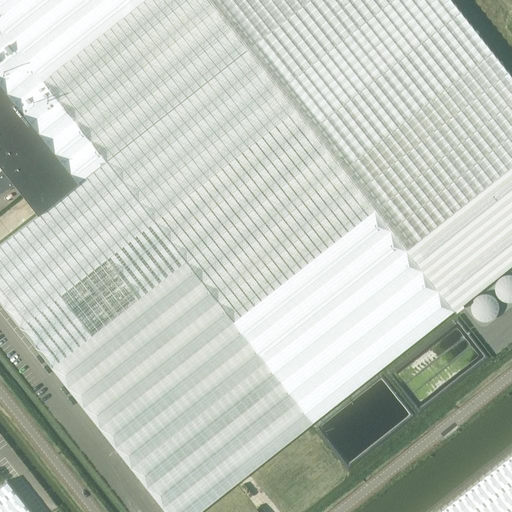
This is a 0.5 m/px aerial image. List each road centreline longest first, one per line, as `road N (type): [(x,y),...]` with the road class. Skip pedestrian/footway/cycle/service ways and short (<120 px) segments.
road 1 (tertiary): [(339,511),(511,375)]
road 2 (tertiary): [(95,511),(0,391)]
